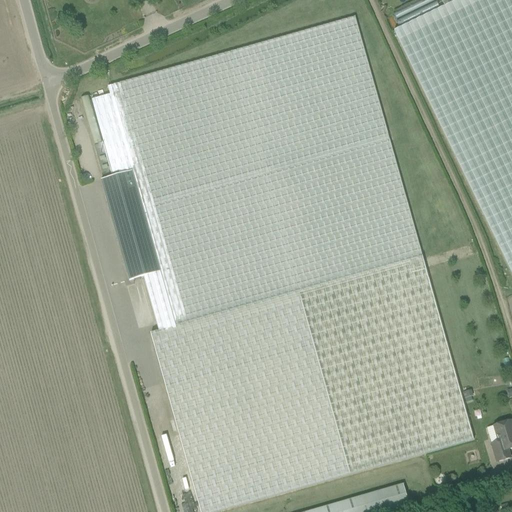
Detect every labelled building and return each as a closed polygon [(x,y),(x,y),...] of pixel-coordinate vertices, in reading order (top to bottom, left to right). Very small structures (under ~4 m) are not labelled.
[(511,0),(441,0),(445,7),(394,32),(511,275),(511,0)] [(129,282),(143,278),(159,333),(151,335),(200,511),(221,511),(473,441),(355,19),(108,88),(110,95),(90,101),(111,174),(117,173),(118,176),(101,181),(129,282)] [(93,147),(101,174),(109,172),(101,145),(93,147)] [(465,400),(465,399),(471,397),(473,397),(471,391),(463,393),(465,400)] [(511,426),(510,422),(501,425),(486,429),(496,464),(511,459),(511,458),(509,450),(511,449),(511,426)] [(310,511),(387,511),(409,506),(403,485),(310,511)]
